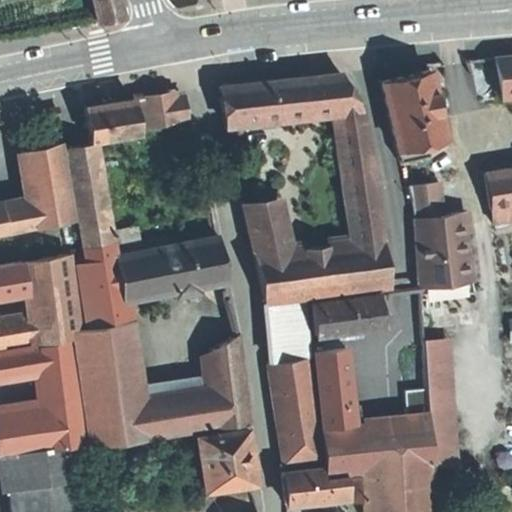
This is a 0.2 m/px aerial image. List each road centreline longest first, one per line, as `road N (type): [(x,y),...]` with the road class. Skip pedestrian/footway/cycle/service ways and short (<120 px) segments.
road 1 (residential): [(191,42),(245,316),(272,511)]
road 2 (unknown): [(456,12),(493,254),(495,433)]
road 3 (secondary): [(511,8),(191,42)]
road 4 (secondary): [(162,47),(0,81)]
